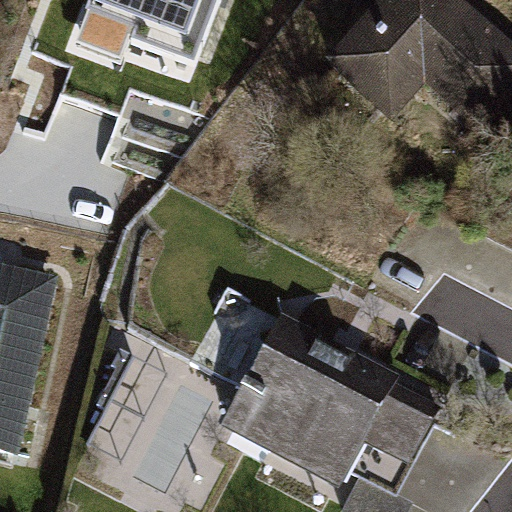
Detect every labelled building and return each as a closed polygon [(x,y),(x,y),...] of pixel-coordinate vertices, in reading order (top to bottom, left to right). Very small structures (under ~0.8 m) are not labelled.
[(92,0),(86,17),(136,36),(132,47),(194,70),(220,0),(92,0)] [(511,54),(450,0),(391,0),(333,66),(372,101),(405,64),(479,128),(511,91),(511,54)] [(511,186),(511,165),(471,144),(426,196),(479,224),(511,186)] [(511,208),(493,231),(511,240),(511,208)] [(0,450),(2,451),(12,406),(24,407),(51,284),(2,274),(0,270),(0,450)] [(250,396),(231,431),(336,486),(346,468),(394,494),(438,411),(370,374),(373,368),(354,358),(351,363),(325,349),(328,344),(284,320),(268,350),(283,358),(263,396),(245,386),(242,392),(250,396)] [(357,485),(344,511),(403,511),(406,506),(357,485)]
